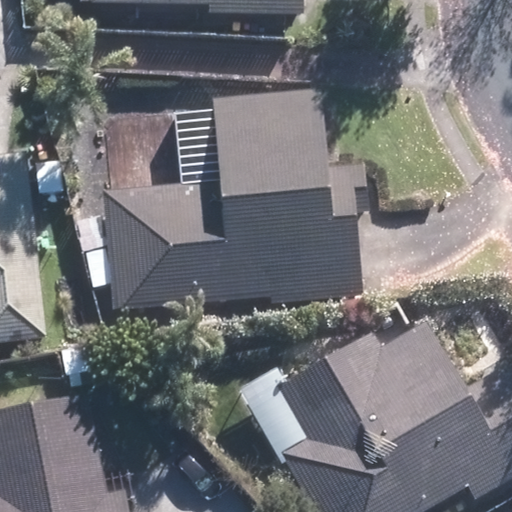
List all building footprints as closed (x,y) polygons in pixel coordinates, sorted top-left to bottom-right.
[(47,0),(50,35),(315,13),(313,0),(47,0)] [(366,286),(333,91),(84,133),(117,328),(366,286)] [(0,346),(55,341),(37,153),(0,156),(0,346)] [(511,374),(473,302),(274,408),(329,511),(439,511),(511,473),(511,374)] [(0,511),(141,511),(137,489),(115,493),(97,396),(0,413),(0,491),(0,492),(0,491),(0,511)]
